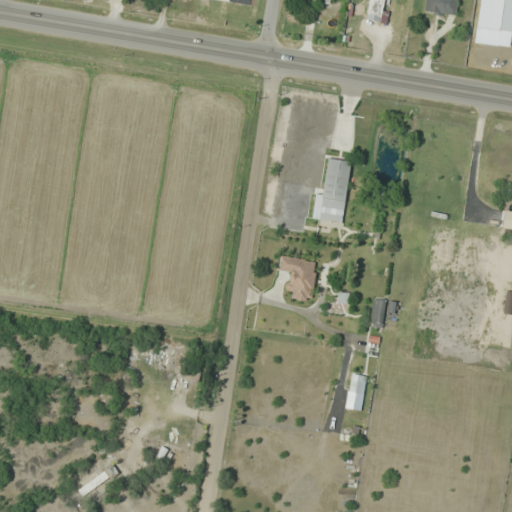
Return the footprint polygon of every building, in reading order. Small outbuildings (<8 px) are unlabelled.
[(367,0),(364,18),(379,21),(383,0),(367,0)] [(457,0),(424,0),(423,12),(455,16),(457,0)] [(511,0),(478,0),(476,28),(511,31),(511,0)] [(350,159),(326,155),(318,221),(342,224),(350,159)] [(276,273),(286,274),(284,289),(292,290),(290,299),(311,301),(317,260),(279,255),(276,273)] [(368,324),(382,326),(384,299),(371,298),(368,324)] [(129,350),(154,353),(155,341),(130,339),(129,350)] [(183,342),(158,342),(158,369),(183,369),(183,342)] [(361,393),(363,375),(351,373),(349,391),(361,393)] [(188,456),(163,444),(154,463),(178,475),(188,456)] [(122,470),(117,472),(114,466),(76,484),(83,500),(126,479),(122,470)]
